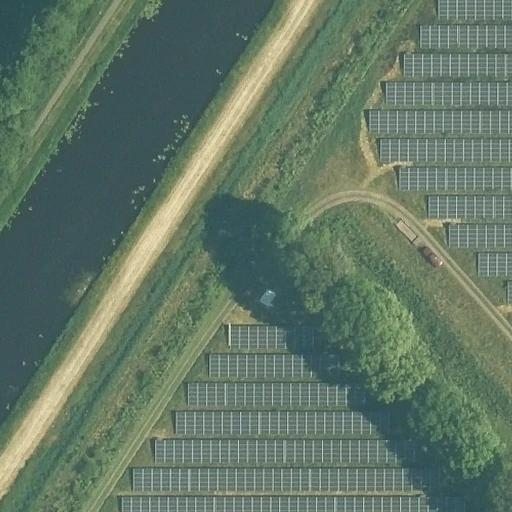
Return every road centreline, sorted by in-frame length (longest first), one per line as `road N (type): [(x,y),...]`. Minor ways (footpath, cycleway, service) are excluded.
road 1 (track): [(311,0),(0,480)]
road 2 (track): [(140,0),(0,217)]
